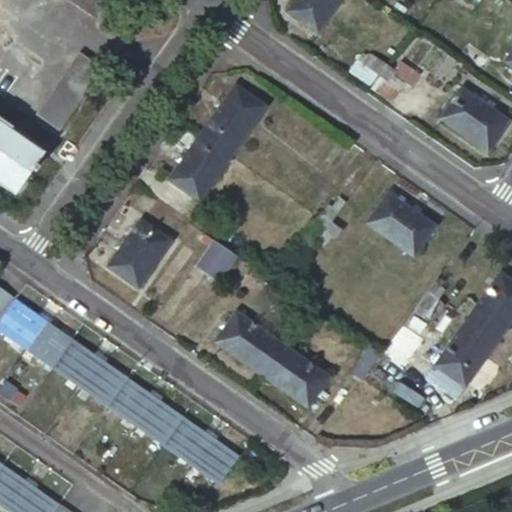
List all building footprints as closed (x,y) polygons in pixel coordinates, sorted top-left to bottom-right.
[(88,0),(113,17),(125,0),(88,0)] [(293,0),(288,9),(318,31),(340,0),(293,0)] [(45,107),(68,124),(113,62),(89,45),(45,107)] [(511,50),(503,63),(511,68),(511,50)] [(378,74),(386,63),(376,56),(373,61),(362,52),(358,59),(364,64),(378,74)] [(410,66),(392,54),(386,63),(395,69),(392,73),(400,79),(410,66)] [(395,69),(386,63),(378,74),(395,86),(400,79),(392,73),(395,69)] [(371,84),(378,74),(364,64),(357,74),(371,84)] [(416,70),(410,66),(400,79),(407,84),(416,70)] [(395,86),(378,74),(371,84),(370,85),(387,98),(395,86)] [(235,82),(203,129),(234,151),(266,103),(235,82)] [(463,90),(443,119),(486,150),(506,121),(463,90)] [(0,167),(21,183),(40,159),(43,161),(47,157),(43,155),(49,145),(16,121),(19,117),(8,108),(4,113),(0,110),(0,167)] [(203,129),(172,175),(203,197),(234,151),(203,129)] [(390,191),(368,222),(413,253),(434,223),(390,191)] [(349,203),(342,198),(335,208),(329,204),(323,213),(335,222),(349,203)] [(355,207),(349,203),(335,222),(345,229),(351,219),(347,216),(355,207)] [(214,221),(199,211),(192,222),(206,232),(214,221)] [(323,213),(316,222),(322,226),(315,236),(322,241),(326,236),(335,222),(323,213)] [(144,216),(110,264),(141,286),(175,238),(144,216)] [(213,236),(226,245),(227,246),(234,235),(214,221),(206,232),(213,236)] [(226,245),(213,236),(196,264),(207,272),(226,245)] [(227,246),(226,245),(207,272),(218,279),(237,252),(227,246)] [(429,288),(442,297),(449,287),(444,284),(450,275),(443,269),(429,288)] [(511,279),(501,271),(479,302),(511,324),(511,322),(511,279)] [(0,287),(0,312),(12,296),(0,287)] [(430,303),(435,306),(442,297),(429,288),(415,309),(423,313),(430,303)] [(298,303),(295,309),(304,316),(312,304),(292,291),(288,296),(298,303)] [(442,297),(435,306),(430,303),(423,313),(415,309),(412,313),(441,334),(459,309),(442,297)] [(0,320),(0,328),(24,345),(43,319),(15,300),(0,320)] [(478,303),(434,367),(466,389),(511,324),(479,302),(478,303)] [(312,304),(304,316),(313,322),(317,316),(328,325),(333,318),(312,304)] [(238,308),(218,338),(266,371),(267,372),(287,342),(238,308)] [(71,338),(43,319),(24,345),(52,365),(71,338)] [(101,359),(71,338),(52,365),(82,385),(101,359)] [(287,342),(267,372),(313,404),(333,374),(287,342)] [(365,379),(383,353),(373,346),(354,372),(365,379)] [(130,379),(101,359),(82,385),(111,405),(130,379)] [(155,396),(130,379),(111,405),(136,423),(155,396)] [(136,423),(165,442),(183,416),(155,396),(136,423)] [(210,434),(183,416),(165,442),(192,461),(210,434)] [(238,454),(210,434),(192,461),(220,480),(238,454)] [(34,478),(7,460),(0,470),(0,495),(15,505),(17,502),(34,478)] [(51,511),(62,498),(34,478),(17,502),(15,505),(24,511),(51,511)] [(82,511),(62,498),(51,511),(82,511)]
